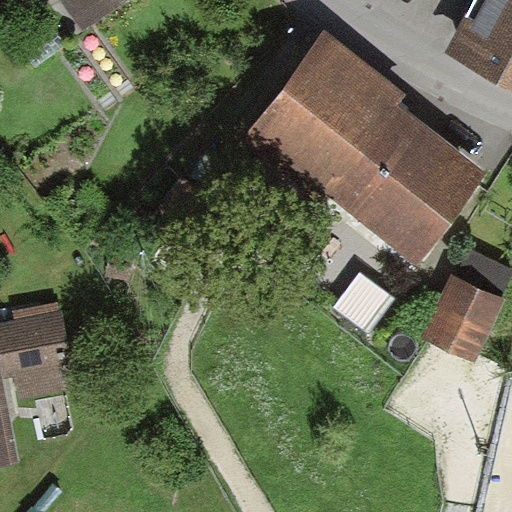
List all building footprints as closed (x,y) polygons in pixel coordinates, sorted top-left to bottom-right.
[(117,0),(67,0),(83,23),(117,0)] [(511,0),(470,0),(447,44),(511,78),(511,0)] [(488,159),(403,96),(414,84),(331,18),(243,127),(320,188),(330,185),(419,251),(488,159)] [(506,291),(449,265),(425,319),(482,345),(506,291)] [(0,450),(20,447),(5,366),(17,363),(21,387),(70,379),(56,301),(14,308),(15,315),(0,317),(0,450)]
